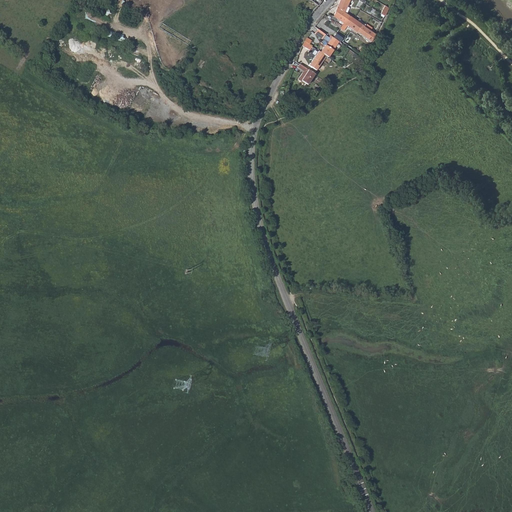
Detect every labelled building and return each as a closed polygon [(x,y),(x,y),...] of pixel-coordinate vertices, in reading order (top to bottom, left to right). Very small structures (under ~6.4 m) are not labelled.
[(346,6),(347,0),(340,0),(333,17),(342,23),(347,16),(343,13),(346,6)] [(384,6),(380,14),(384,16),(388,9),(384,6)] [(350,32),(354,34),(360,25),(363,27),(365,25),(359,21),(357,23),(353,20),(347,16),(342,23),(346,26),(349,28),(348,30),(351,31),(350,32)] [(323,28),(316,23),(314,27),(317,29),(320,32),(323,28)] [(367,27),(365,25),(363,27),(360,25),(354,34),(359,38),(360,36),(369,43),(375,35),(367,30),(368,29),(366,28),(367,27)] [(323,48),(319,53),(325,57),(327,58),(337,41),(331,37),(330,39),(328,38),(320,32),(317,29),(314,34),(321,39),(327,43),(325,47),(324,49),(323,48)] [(307,44),(303,42),(301,47),(309,50),(311,47),(307,44)] [(319,53),(318,51),(308,66),(315,71),(325,57),(319,53)] [(308,84),(314,75),(296,63),(294,67),(302,72),(305,74),(304,76),(301,74),(298,79),(300,81),(301,80),(308,84)]
